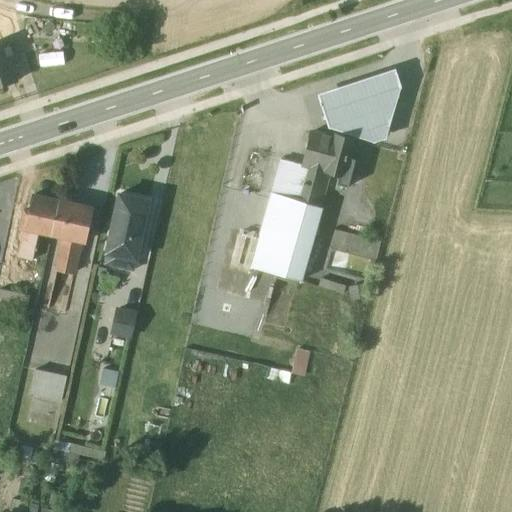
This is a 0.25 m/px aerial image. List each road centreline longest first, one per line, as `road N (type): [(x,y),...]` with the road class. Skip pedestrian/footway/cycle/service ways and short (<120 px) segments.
road 1 (primary): [(0,145),(445,0)]
road 2 (unclassified): [(8,0),(145,18)]
